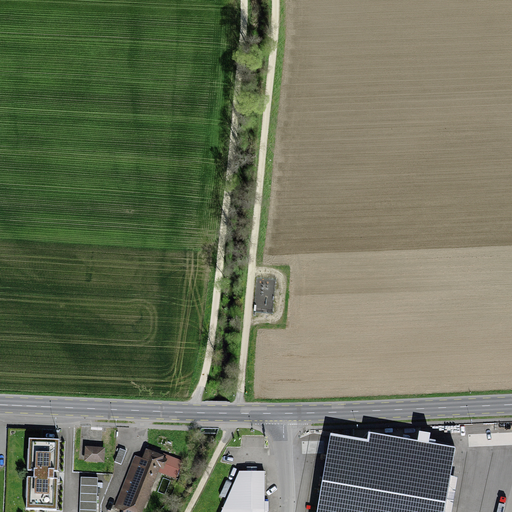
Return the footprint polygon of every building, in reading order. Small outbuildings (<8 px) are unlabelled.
[(367,439),(331,433),(316,511),(444,511),(456,447),(428,442),(430,433),(419,431),(418,440),(368,432),(367,439)] [(59,441),(29,439),(29,450),(34,450),(33,471),(35,471),(35,478),(33,478),(32,499),(26,499),(26,509),(56,511),(57,480),(54,479),(54,472),(58,472),(59,441)] [(102,450),(87,449),(86,460),(102,461),(102,450)] [(126,451),(120,449),(114,462),(121,464),(126,451)] [(149,454),(145,463),(136,458),(116,507),(124,511),(123,511),(138,511),(161,458),(149,454)] [(182,461),(168,456),(167,460),(165,460),(162,468),(163,469),(162,472),(173,476),(174,475),(176,477),(182,461)] [(221,511),(264,511),(264,472),(239,473),(221,511)] [(96,511),(98,478),(81,477),(79,511),(96,511)]
